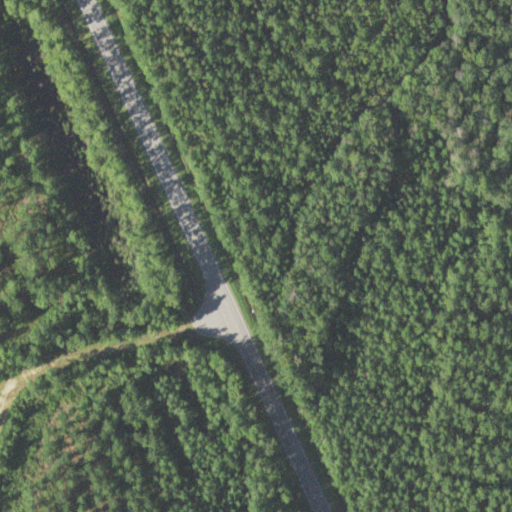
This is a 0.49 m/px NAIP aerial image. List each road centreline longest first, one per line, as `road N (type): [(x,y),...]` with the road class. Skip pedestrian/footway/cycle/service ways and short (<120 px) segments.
road 1 (secondary): [(317,511),(84,0)]
road 2 (track): [(228,321),(35,369),(0,404)]
